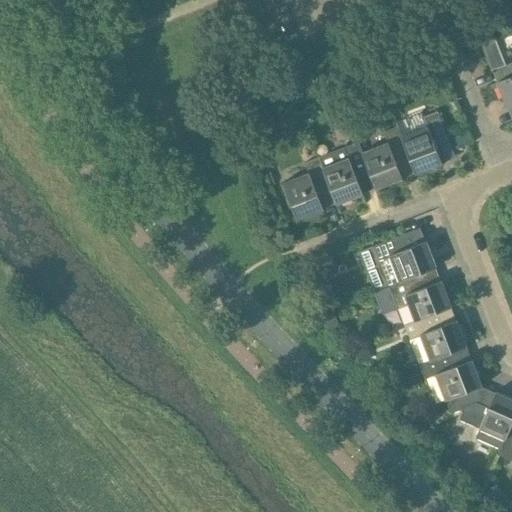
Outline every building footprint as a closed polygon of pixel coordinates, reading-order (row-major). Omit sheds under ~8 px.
[(498,82),(511,76),(511,30),(481,43),(490,69),(492,68),(498,82)] [(511,76),(498,82),(496,82),(506,108),(511,105),(511,76)] [(408,151),(407,152),(416,175),(442,164),(439,156),(453,150),(438,111),(423,117),(426,126),(403,135),(401,136),(408,151)] [(363,151),(361,151),(373,181),(376,191),(403,180),(394,157),(407,152),(408,151),(401,136),(403,135),(399,126),(384,132),(388,141),(363,151)] [(465,129),(454,133),(459,145),(470,141),(465,129)] [(256,136),(259,146),(273,142),(270,131),(256,136)] [(344,148),(320,158),(323,166),(322,167),(324,174),(328,183),(337,206),(363,196),(361,189),(362,185),(373,181),(361,151),(363,151),(360,142),(344,148)] [(315,188),(328,183),(322,167),(323,166),(320,158),(305,164),(308,172),(282,183),(298,221),(324,211),(315,188)] [(374,246),(359,252),(374,292),(390,286),(414,277),(438,268),(428,241),(404,250),(399,236),(374,246)] [(321,285),(315,269),(304,273),(310,289),(321,285)] [(390,287),(375,293),(384,316),(399,311),(409,307),(414,321),(429,315),(453,306),(443,281),(419,290),(414,277),(390,286),(390,287)] [(339,326),(333,309),(322,312),(328,330),(339,326)] [(434,329),(429,315),(414,321),(404,324),(410,340),(420,336),(429,360),(444,355),(445,355),(468,346),(458,320),(434,329)] [(369,360),(363,345),(354,348),(360,363),(369,360)] [(444,355),(429,360),(413,367),(417,376),(424,374),(426,380),(435,376),(445,401),(446,401),(469,392),(483,386),(473,360),(450,369),(445,355),(444,355)] [(474,405),(469,392),(446,401),(451,414),(462,410),(463,412),(459,419),(480,428),(476,436),(502,448),(511,426),(511,398),(496,391),(493,398),(490,396),(488,397),(483,408),(481,408),(474,405)] [(502,448),(498,455),(511,461),(511,426),(502,448)]
